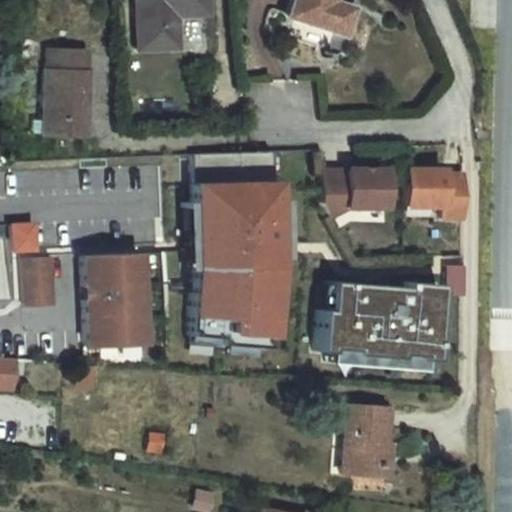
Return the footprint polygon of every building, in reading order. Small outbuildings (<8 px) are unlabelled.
[(209,0),(142,0),(145,57),(182,55),(182,32),(176,32),(176,23),(211,21),(209,0)] [(297,0),(288,25),(341,46),(342,47),(352,21),(333,14),(337,0),(297,0)] [(86,60),(49,62),(49,83),(46,83),(47,150),(88,150),(89,82),(87,83),(86,60)] [(197,219),(198,253),(188,254),(189,268),(199,268),(199,285),(199,286),(194,352),(224,354),(223,360),(228,360),(258,363),(272,364),(275,327),(279,289),(279,287),(278,275),(277,216),(275,168),(196,171),(197,219)] [(347,187),(323,186),(322,216),(332,234),(349,224),(384,224),(385,186),(347,186),(347,187)] [(443,187),(404,187),(403,224),(442,225),(442,237),(460,237),(464,192),(442,192),(443,187)] [(277,216),(278,275),(288,275),(287,246),(286,216),(277,216)] [(198,253),(197,219),(187,219),(188,254),(198,253)] [(31,230),(9,230),(9,256),(31,256),(31,230)] [(46,264),(18,264),(17,311),(44,312),(46,264)] [(133,265),(75,264),(74,355),(131,356),(132,348),(126,342),(126,333),(132,333),(132,295),(126,295),(126,286),(133,280),(133,265)] [(199,268),(189,268),(189,285),(199,285),(199,268)] [(454,313),(457,284),(440,282),(437,312),(454,313)] [(279,289),(275,327),(285,328),(288,290),(279,289)] [(427,377),(433,301),(397,298),(397,303),(324,298),(322,326),(315,325),(312,368),(324,369),(414,376),(427,377)] [(224,354),(194,352),(193,361),(223,363),(223,360),(224,354)] [(258,363),(228,360),(227,370),(257,373),(258,363)] [(0,367),(0,400),(11,401),(13,369),(1,368),(0,367)] [(414,376),(324,369),(323,378),(414,386),(414,376)] [(511,511),(511,408),(502,408),(501,511),(511,511)] [(375,418),(334,414),(326,482),(362,486),(366,455),(370,456),(375,418)]
